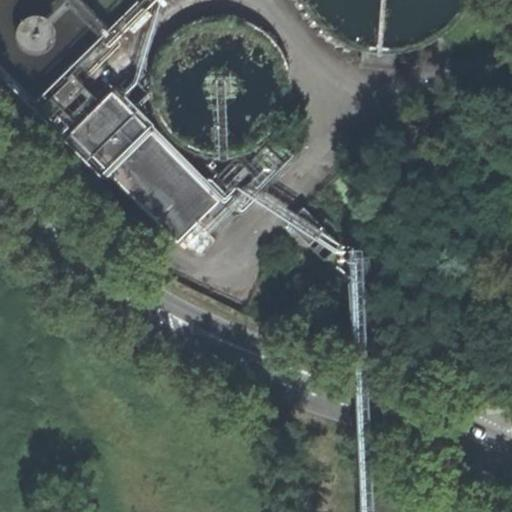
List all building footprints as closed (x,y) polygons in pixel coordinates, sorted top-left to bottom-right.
[(0,0),(0,72),(36,109),(146,0),(0,0)] [(383,44),(399,43),(423,38),(444,25),(462,8),(466,0),(310,0),(324,17),(344,32),(367,41),(383,44)] [(208,152),(227,154),(244,151),(261,144),(275,133),(285,119),(292,103),(294,85),(292,67),(286,51),(275,37),(261,25),(245,18),(228,15),(209,17),(192,24),(177,34),(165,49),(158,66),(155,84),(158,103),(165,120),(176,134),(191,145),(208,152)] [(398,67),(399,43),(383,44),(367,41),(364,65),(398,67)] [(78,112),(99,92),(79,72),(57,91),(59,94),(49,104),(62,116),(72,107),(78,112)] [(143,104),(155,92),(140,77),(128,88),(143,104)] [(241,215),(119,90),(79,129),(127,178),(186,238),(216,211),(231,226),(241,215)] [(297,154),(279,136),(259,157),(275,172),(297,154)] [(264,179),(242,157),(225,175),(246,197),(264,179)] [(301,204),(286,218),(320,256),(338,241),(301,204)] [(209,225),(196,238),(210,251),(222,239),(209,225)]
